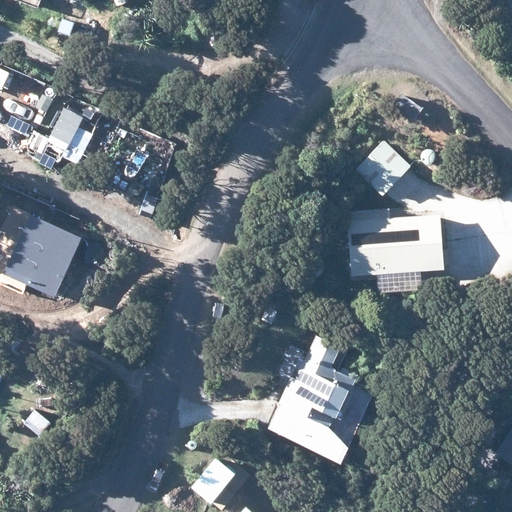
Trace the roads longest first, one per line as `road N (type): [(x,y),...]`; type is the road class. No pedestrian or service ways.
road 1 (unclassified): [(349,0),(133,511)]
road 2 (unclassified): [(511,145),(372,0)]
